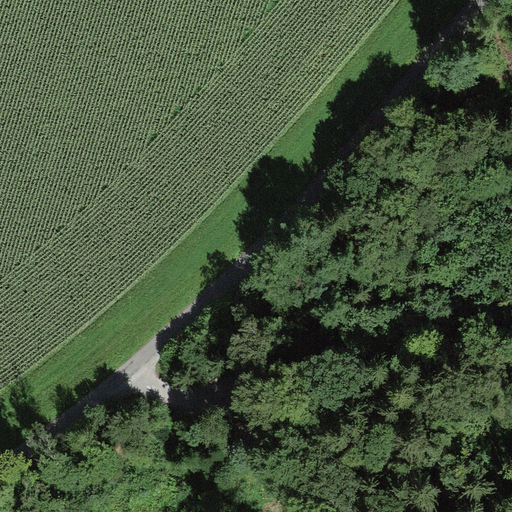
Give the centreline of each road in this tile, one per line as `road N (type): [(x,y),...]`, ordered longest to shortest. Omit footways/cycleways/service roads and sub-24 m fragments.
road 1 (unclassified): [(481,0),(242,271),(86,412),(0,471)]
road 2 (track): [(494,511),(408,484),(142,364)]
road 3 (track): [(152,355),(255,348),(331,332),(511,261)]
